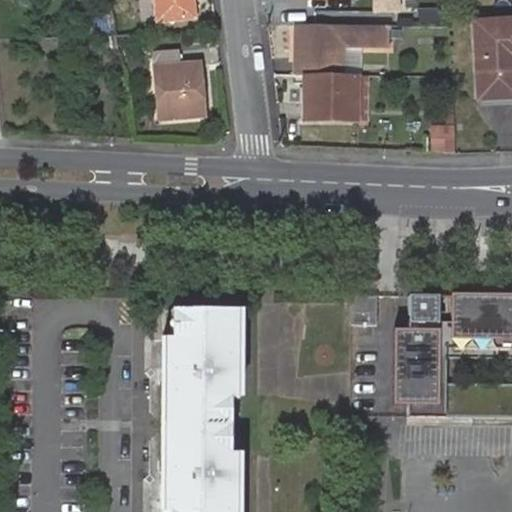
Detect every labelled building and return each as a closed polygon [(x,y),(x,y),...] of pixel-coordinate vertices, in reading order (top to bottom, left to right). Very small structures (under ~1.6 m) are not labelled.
[(191,0),(153,0),(156,22),(193,19),(191,0)] [(511,20),(479,22),(482,97),(511,94),(511,20)] [(303,76),(340,77),(340,48),(362,48),(389,48),(389,27),(294,26),(294,48),(300,47),(300,61),(294,60),(294,76),(303,76)] [(340,48),(340,77),(354,77),(361,77),(362,48),(340,48)] [(169,98),(156,100),(158,121),(202,117),(200,95),(194,91),(194,89),(199,82),(198,64),(165,67),(153,68),(155,87),(167,86),(169,98)] [(354,119),(354,77),(340,77),(303,76),(304,119),(354,119)] [(155,87),(156,100),(169,98),(167,86),(155,87)] [(428,153),(453,154),(455,125),(430,124),(428,153)] [(376,326),(378,296),(352,294),(350,325),(376,326)] [(511,511),(511,298),(411,299),(411,334),(398,334),(398,407),(411,407),(411,419),(445,419),(445,355),(511,355),(511,511)] [(178,341),(170,341),(164,340),(163,511),(171,511),(178,511),(239,511),(240,456),(232,456),(223,455),(223,400),(233,399),(240,400),(240,314),(178,313),(178,341)] [(232,456),(233,399),(223,400),(223,455),(232,456)]
